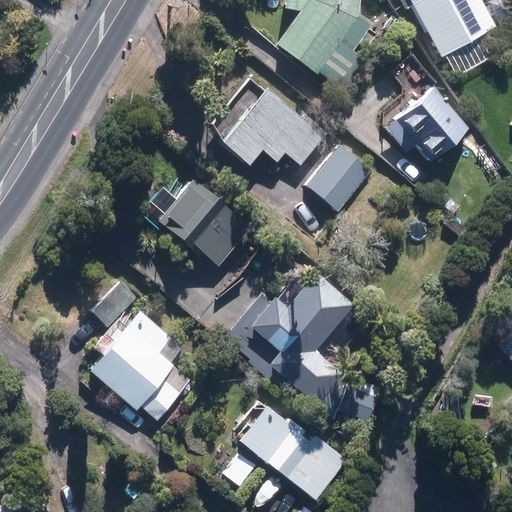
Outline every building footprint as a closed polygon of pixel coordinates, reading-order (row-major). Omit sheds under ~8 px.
[(318,67),(348,88),(369,57),(353,46),(370,22),(357,13),(358,0),(282,0),(282,3),(296,5),(272,39),(316,70),(318,67)] [(412,1),(440,51),(495,20),(483,0),(402,0),(405,5),(412,1)] [(221,133),(250,157),(263,141),(278,153),(286,144),(302,157),(328,125),(306,107),(303,111),(265,79),(221,133)] [(414,138),(427,154),(465,122),(432,81),(384,121),(404,146),(414,138)] [(306,183),(337,208),(370,168),(339,142),(306,183)] [(201,252),(214,264),(245,228),(187,178),(152,218),(197,257),(201,252)] [(442,222),(454,231),(461,221),(449,212),(442,222)] [(334,409),(366,418),(375,386),(360,379),(353,387),(326,363),(366,318),(314,271),(312,273),(305,268),(267,300),(258,292),(218,338),(277,389),(286,380),(327,416),(334,409)] [(89,310),(104,325),(135,295),(121,280),(89,310)] [(137,405),(153,420),(188,380),(166,361),(180,345),(135,308),(110,338),(100,330),(88,345),(97,353),(84,368),(133,409),(137,405)] [(395,326),(407,337),(419,324),(407,313),(395,326)] [(511,324),(492,344),(511,363),(511,324)] [(511,393),(501,403),(509,412),(511,409),(511,393)] [(233,437),(313,498),(344,458),(312,434),(307,440),(297,433),(300,428),(287,418),(284,422),(259,403),(233,437)] [(478,443),(465,454),(483,476),(496,465),(478,443)] [(220,473),(236,486),(254,463),(236,449),(227,460),(229,462),(220,473)] [(147,463),(121,489),(133,501),(159,476),(147,463)] [(14,511),(8,495),(0,497),(0,511),(14,511)]
